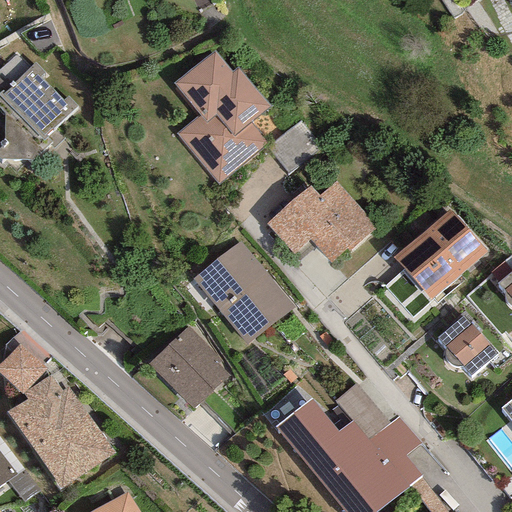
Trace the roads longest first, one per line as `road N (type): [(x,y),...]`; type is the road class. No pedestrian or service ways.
road 1 (tertiary): [(0,286),(255,511)]
road 2 (residential): [(317,304),(489,511)]
